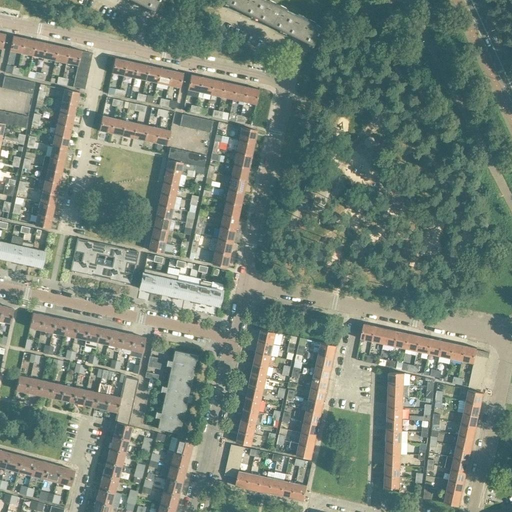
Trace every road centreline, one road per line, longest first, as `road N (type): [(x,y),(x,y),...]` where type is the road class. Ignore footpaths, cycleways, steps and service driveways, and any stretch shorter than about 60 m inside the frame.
road 1 (residential): [(232,338),(0,287)]
road 2 (residential): [(511,203),(407,0)]
road 3 (residential): [(283,86),(246,282)]
road 4 (residential): [(63,233),(103,41)]
road 5 (residential): [(191,511),(232,338)]
road 6 (residential): [(472,511),(511,340)]
road 7 (residential): [(511,340),(360,306)]
road 8 (residential): [(136,49),(283,86)]
road 9 (residential): [(283,86),(299,56),(223,14)]
